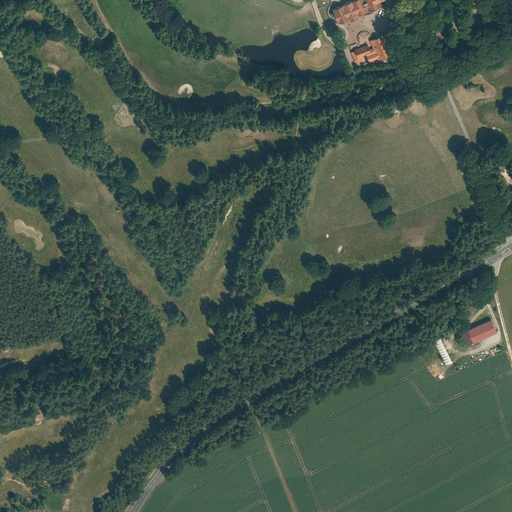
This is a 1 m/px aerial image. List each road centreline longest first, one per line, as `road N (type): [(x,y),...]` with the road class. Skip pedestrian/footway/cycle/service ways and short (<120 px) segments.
road 1 (tertiary): [(511,247),(233,404),(162,468),(133,511)]
road 2 (track): [(441,77),(186,113),(154,101),(39,0)]
road 3 (residential): [(511,239),(441,77)]
road 4 (track): [(245,396),(291,511)]
